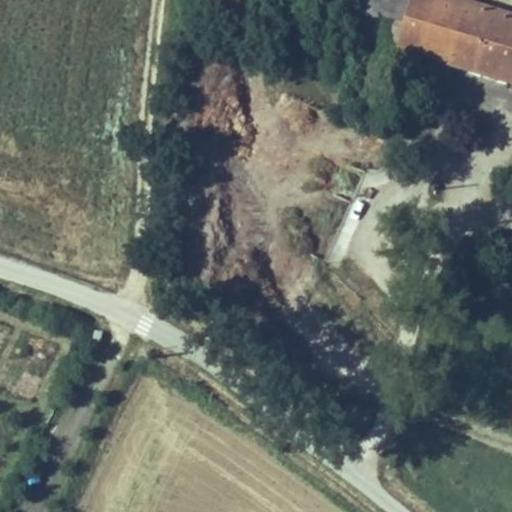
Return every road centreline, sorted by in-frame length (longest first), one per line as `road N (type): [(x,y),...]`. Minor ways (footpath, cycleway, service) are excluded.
road 1 (unclassified): [(403,511),(165,329),(132,313)]
road 2 (track): [(132,313),(162,0)]
road 3 (unknown): [(430,253),(356,475)]
road 4 (tertiary): [(132,313),(0,263)]
